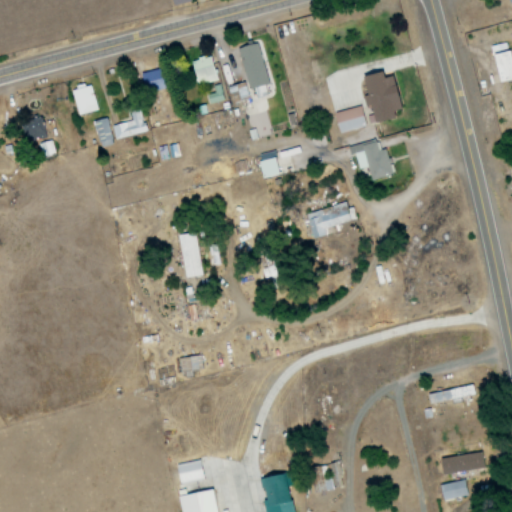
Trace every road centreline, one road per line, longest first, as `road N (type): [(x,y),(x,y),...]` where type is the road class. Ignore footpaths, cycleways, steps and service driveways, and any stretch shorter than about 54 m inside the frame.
road 1 (secondary): [(511,377),(427,0)]
road 2 (residential): [(232,284),(249,312),(272,322),(301,323),(337,304),(362,275),(405,191),(463,136)]
road 3 (tertiary): [(0,77),(285,0)]
road 4 (residential): [(220,296),(240,253),(230,222),(202,228),(195,249),(199,283),(220,296)]
